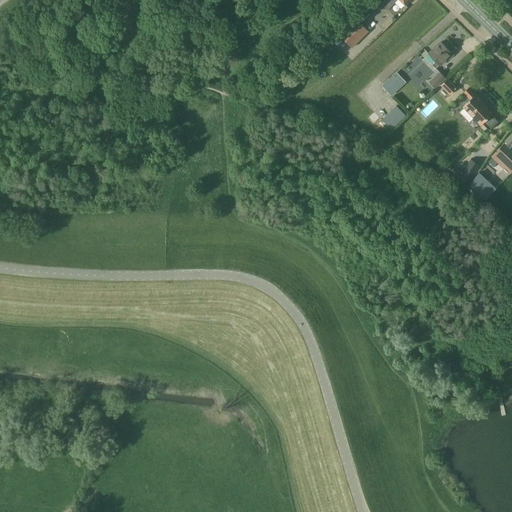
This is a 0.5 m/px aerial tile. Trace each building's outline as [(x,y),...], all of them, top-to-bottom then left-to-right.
[(410,0),(386,0),(381,5),(387,10),(397,0),(400,0),(405,5),(410,0)] [(356,18),(339,34),(352,48),(369,31),(356,18)] [(453,53),(441,41),(429,53),(436,61),(432,65),(436,69),(440,65),(453,53)] [(397,71),(382,85),(392,96),(407,82),(397,71)] [(435,87),(445,77),(440,71),(429,81),(435,87)] [(441,85),(450,94),(456,88),(448,79),(441,85)] [(494,113),(493,113),(469,87),(464,93),(470,100),(464,106),(482,125),(483,124),(489,131),(499,122),(492,115),(494,113)] [(396,105),(382,119),(392,129),(406,115),(396,105)] [(511,133),(503,142),(504,143),(491,157),(510,175),(511,172),(511,150),(509,148),(511,145),(511,133)] [(462,173),(459,178),(468,185),(481,166),(471,159),(462,173)] [(497,188),(480,172),(470,185),(485,200),(497,188)]
